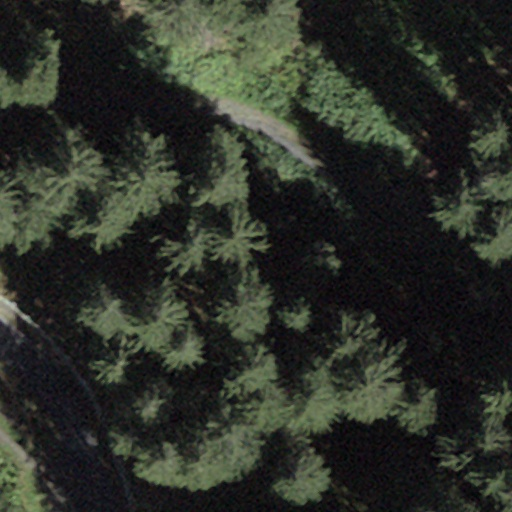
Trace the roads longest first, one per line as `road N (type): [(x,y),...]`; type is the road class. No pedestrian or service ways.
road 1 (track): [(0,84),(249,114),(337,172),(511,242)]
road 2 (track): [(83,481),(58,393),(18,346),(0,337)]
